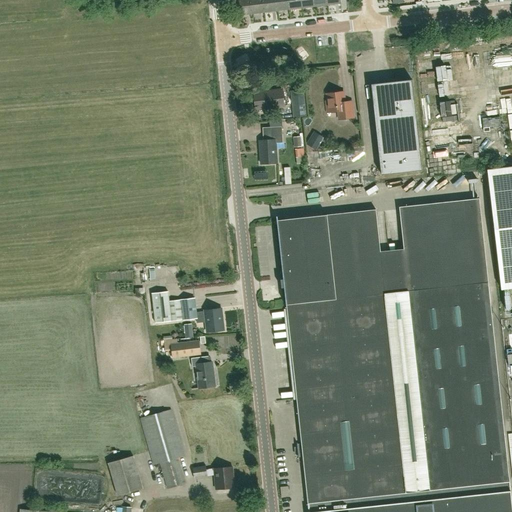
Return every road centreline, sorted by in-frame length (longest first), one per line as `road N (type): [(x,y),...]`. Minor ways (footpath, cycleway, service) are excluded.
road 1 (unclassified): [(272,511),(221,42)]
road 2 (residential): [(221,42),(369,24)]
road 3 (residential): [(369,24),(511,7)]
